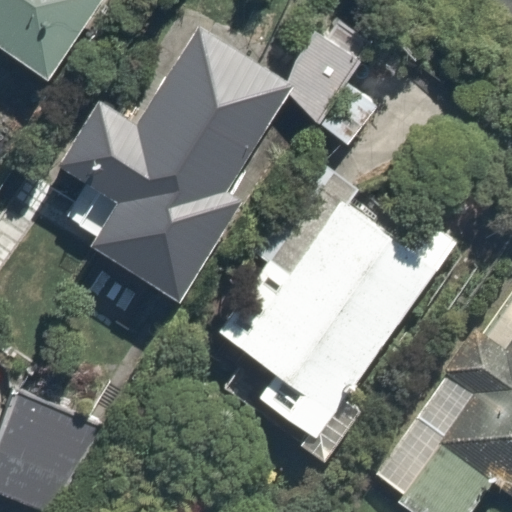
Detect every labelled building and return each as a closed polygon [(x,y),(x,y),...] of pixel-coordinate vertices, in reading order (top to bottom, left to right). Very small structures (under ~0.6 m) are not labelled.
[(0,0),(0,39),(29,61),(74,0),(0,0)] [(262,68),(178,16),(122,105),(82,80),(39,150),(93,183),(66,226),(172,292),(233,195),(210,181),(271,83),(311,108),(347,51),(293,17),(262,68)] [(390,237),(326,193),(275,270),(253,256),(205,329),(259,363),(232,405),(320,463),(460,249),(405,213),(390,237)] [(511,307),(494,333),(469,316),(367,464),(394,483),(386,495),(411,511),(449,511),(477,472),(511,496),(511,307)] [(76,414),(0,390),(0,495),(46,509),(76,414)]
